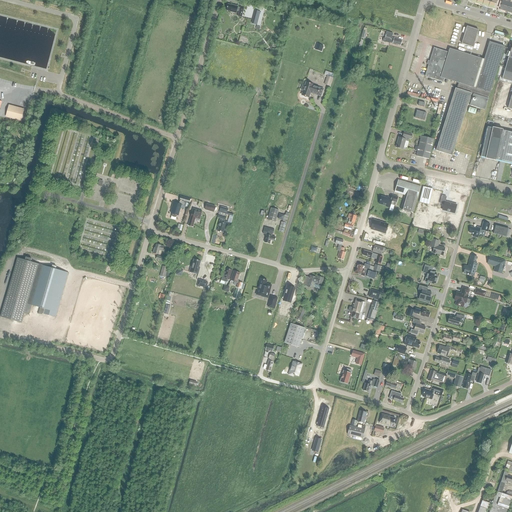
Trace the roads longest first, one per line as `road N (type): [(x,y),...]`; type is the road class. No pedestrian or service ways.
road 1 (unclassified): [(0,335),(109,359),(150,230)]
road 2 (residential): [(407,413),(464,215)]
road 3 (residential): [(378,162),(424,0)]
road 4 (unclassified): [(277,265),(323,110)]
road 5 (unclassified): [(57,93),(76,18),(6,0)]
road 6 (unclassified): [(177,138),(219,0)]
road 7 (residential): [(511,191),(378,162)]
road 8 (unclassified): [(277,265),(150,230)]
road 9 (unclassified): [(177,138),(57,93)]
road 10 (residential): [(315,384),(348,265)]
